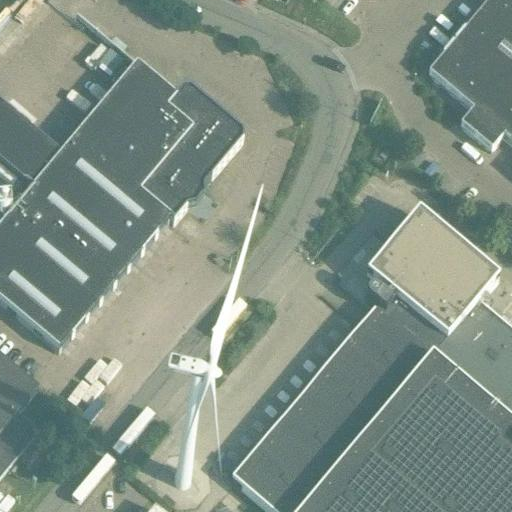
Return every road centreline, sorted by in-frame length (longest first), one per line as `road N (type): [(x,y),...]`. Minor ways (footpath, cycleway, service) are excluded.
road 1 (unclassified): [(65,511),(307,212),(335,141),(332,86)]
road 2 (unknown): [(511,271),(423,188),(404,180),(323,276),(302,275),(275,258)]
road 3 (unclassified): [(511,208),(430,140),(380,60)]
road 4 (unclassified): [(332,86),(292,47),(177,0)]
